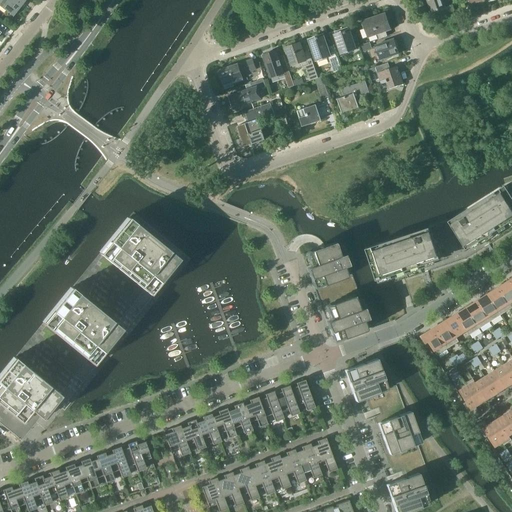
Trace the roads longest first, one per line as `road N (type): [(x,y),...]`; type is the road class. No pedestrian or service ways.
road 1 (residential): [(201,58),(198,78),(227,168),(238,175),(390,123),(420,48)]
road 2 (residential): [(0,294),(75,207),(189,49)]
road 3 (residential): [(34,462),(325,358)]
road 4 (residential): [(102,511),(349,421)]
road 5 (residential): [(180,255),(29,440),(34,462)]
road 6 (residential): [(325,358),(410,325),(511,262)]
road 7 (residential): [(201,58),(368,0)]
road 8 (secondary): [(0,156),(94,28)]
road 9 (secondary): [(94,28),(35,91),(0,150)]
